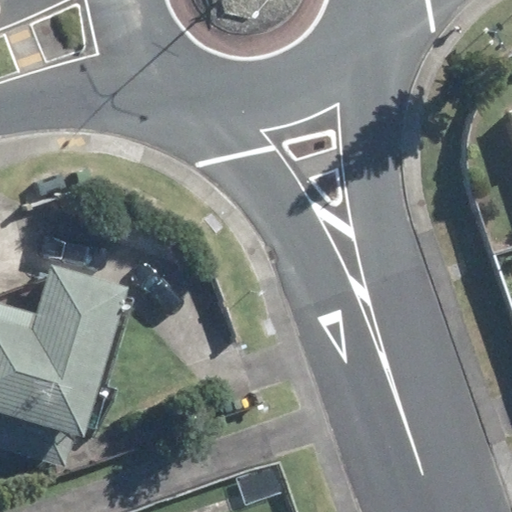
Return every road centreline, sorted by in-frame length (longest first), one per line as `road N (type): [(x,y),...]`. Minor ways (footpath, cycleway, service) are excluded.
road 1 (secondary): [(358,20),(368,174),(419,467)]
road 2 (secondary): [(419,467),(302,227),(200,92)]
road 3 (secondary): [(358,20),(337,55),(306,82),(267,97),(200,92)]
road 4 (secondary): [(145,54),(0,101)]
